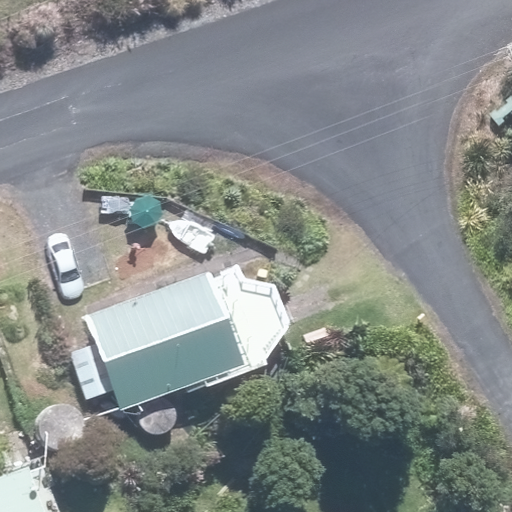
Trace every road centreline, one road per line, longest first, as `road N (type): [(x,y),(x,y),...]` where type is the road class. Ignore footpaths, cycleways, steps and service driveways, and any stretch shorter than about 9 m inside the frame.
road 1 (residential): [(511,327),(283,9)]
road 2 (residential): [(0,125),(283,9)]
